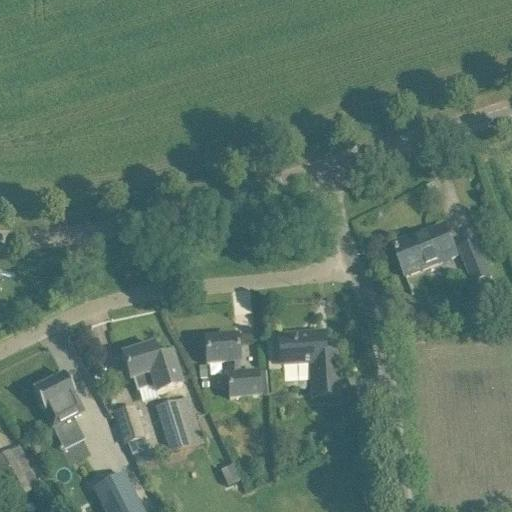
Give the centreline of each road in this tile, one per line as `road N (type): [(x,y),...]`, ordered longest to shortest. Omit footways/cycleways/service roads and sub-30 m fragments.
road 1 (residential): [(0,350),(53,321),(141,293),(353,277)]
road 2 (tertiary): [(0,240),(162,218),(318,170)]
road 3 (unclassified): [(402,511),(387,352),(353,277)]
road 4 (tertiary): [(318,170),(511,110)]
